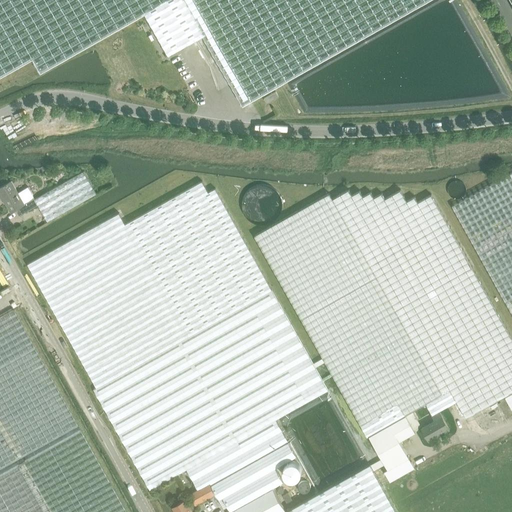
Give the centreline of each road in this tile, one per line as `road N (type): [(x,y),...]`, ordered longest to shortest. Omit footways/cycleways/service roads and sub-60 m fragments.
road 1 (unclassified): [(511,114),(447,124),(264,127),(55,94),(0,114)]
road 2 (tertiary): [(146,511),(0,251)]
